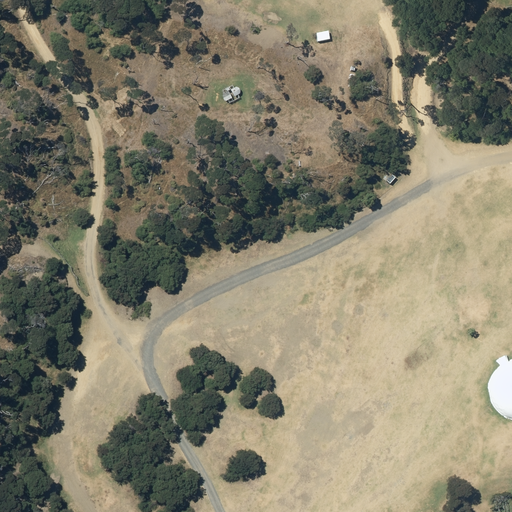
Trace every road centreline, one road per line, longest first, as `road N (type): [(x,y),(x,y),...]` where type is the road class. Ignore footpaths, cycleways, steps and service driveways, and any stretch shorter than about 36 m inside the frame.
road 1 (track): [(511,157),(477,159),(126,322),(82,367),(73,450),(92,511)]
road 2 (track): [(25,0),(94,111),(106,291),(217,511)]
road 3 (track): [(477,159),(446,128),(432,80),(484,0)]
